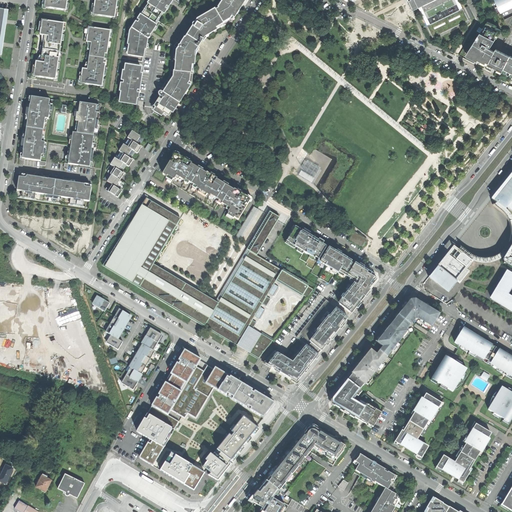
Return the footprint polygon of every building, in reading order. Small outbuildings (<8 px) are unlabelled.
[(65,11),(66,0),(45,0),(44,7),(65,11)] [(116,0),(99,0),(99,1),(95,1),(93,15),(114,18),(116,0)] [(159,18),(163,12),(164,13),(169,5),(172,0),(144,0),(140,6),(159,18)] [(223,0),(219,8),(198,20),(197,23),(195,23),(194,23),(193,24),(193,26),(194,27),(188,36),(200,44),(204,37),(208,35),(207,34),(209,33),(210,34),(212,33),(217,30),(215,28),(230,19),(232,15),(234,17),(237,13),(236,13),(237,10),(238,11),(242,5),(241,4),(243,0),(223,0)] [(453,27),(469,19),(463,8),(460,9),(455,0),(408,0),(411,6),(413,10),(421,6),(430,24),(427,25),(433,37),(449,29),(447,24),(450,23),(453,27)] [(501,12),(511,7),(511,0),(495,0),(496,1),(500,10),(501,12)] [(121,58),(142,61),(144,48),(145,47),(146,47),(147,38),(149,38),(150,37),(150,35),(149,34),(151,31),(152,32),(153,29),(156,25),(155,24),(159,18),(140,6),(126,28),(121,58)] [(63,24),(42,21),(40,35),(44,36),(44,39),(41,58),(40,63),(36,62),(34,76),(55,79),(63,24)] [(496,27),(497,25),(488,21),(466,54),(479,60),(488,65),(499,70),(502,72),(510,56),(496,49),(495,51),(486,46),(487,46),(489,46),(490,47),(495,39),(497,40),(502,30),(496,27)] [(110,31),(88,28),(86,42),(91,43),(90,47),(87,65),(87,70),(82,69),(80,83),(101,86),(110,31)] [(198,46),(200,44),(188,36),(187,38),(186,39),(185,39),(181,45),(180,45),(179,45),(179,46),(179,49),(177,51),(176,61),(177,61),(176,71),(175,71),(174,77),(164,93),(161,92),(160,92),(159,92),(158,93),(159,95),(159,96),(161,97),(155,106),(157,107),(154,111),(161,115),(164,112),(169,115),(171,112),(175,105),(177,102),(179,103),(185,94),(184,93),(186,90),(187,90),(189,86),(188,85),(190,81),(191,64),(194,64),(195,56),(195,51),(198,46)] [(300,41),(296,46),(429,155),(433,150),(300,41)] [(511,56),(510,55),(510,56),(502,72),(511,76),(511,56)] [(114,101),(135,105),(136,97),(138,98),(138,93),(137,93),(137,90),(139,90),(140,85),(141,79),(139,79),(140,74),(142,64),(120,61),(114,101)] [(55,100),(28,96),(25,116),(28,116),(28,117),(27,119),(24,119),(22,136),(25,136),(24,138),(24,139),(22,139),(19,158),(40,161),(39,166),(44,166),(45,165),(48,149),(47,148),(44,147),(45,143),(47,143),(48,136),(50,119),(52,120),(55,100)] [(100,105),(73,101),(71,120),(72,120),(70,132),(69,132),(68,140),(67,146),(67,148),(70,148),(70,153),(66,152),(64,167),(65,169),(67,169),(68,164),(92,167),(93,161),(92,161),(94,150),(91,150),(92,147),(92,143),(96,144),(98,127),(95,127),(95,125),(95,124),(97,124),(98,117),(99,113),(100,105)] [(105,189),(118,197),(119,195),(124,187),(126,184),(120,180),(122,177),(124,174),(125,174),(126,173),(122,170),(124,167),(126,165),(129,166),(131,162),(133,160),(133,161),(134,159),(131,157),(133,154),(135,151),(137,153),(139,150),(141,147),(142,147),(143,146),(139,144),(141,140),(143,138),(132,130),(127,137),(129,138),(126,142),(125,145),(123,144),(119,151),(120,152),(118,156),(116,159),(115,157),(110,164),(112,165),(110,169),(107,172),(111,174),(107,181),(109,183),(105,189)] [(48,143),(67,146),(68,140),(48,136),(47,143),(45,143),(44,147),(47,148),(48,149),(48,143)] [(171,183),(214,209),(218,204),(229,211),(228,213),(234,217),(234,218),(238,220),(250,200),(248,199),(249,198),(245,196),(219,180),(192,164),(177,155),(177,156),(174,154),(162,174),(167,177),(167,175),(173,179),(171,183)] [(311,184),(312,183),(314,184),(321,171),(319,169),(320,167),(308,160),(306,162),(305,161),(297,174),(299,175),(298,176),(311,184)] [(428,277),(448,293),(457,281),(460,283),(469,272),(467,270),(468,268),(466,267),(469,263),(470,262),(473,262),(471,260),(475,261),(480,262),(484,263),(488,263),(493,262),(497,261),(501,258),(504,256),(507,258),(506,259),(503,260),(504,264),(507,263),(511,265),(511,218),(511,217),(508,212),(506,210),(507,207),(511,211),(511,172),(491,199),(496,202),(494,205),(499,210),(503,213),(507,218),(509,222),(511,226),(511,230),(511,234),(511,238),(509,242),(511,242),(511,248),(510,251),(511,252),(509,255),(507,253),(507,252),(505,249),(501,253),(497,256),(492,258),(487,259),(482,259),(477,258),(472,256),(469,254),(464,250),(461,247),(458,250),(453,246),(453,249),(449,255),(447,253),(428,277)] [(88,208),(92,185),(70,182),(69,182),(66,182),(63,181),(48,179),(45,179),(42,178),(41,178),(19,175),(16,197),(88,208)] [(144,202),(142,205),(176,226),(181,219),(146,198),(144,202)] [(105,266),(140,287),(149,271),(153,264),(176,226),(142,205),(105,266)] [(237,236),(242,239),(260,210),(254,206),(237,236)] [(270,216),(251,248),(258,252),(277,221),(274,219),(270,216)] [(298,229),(295,227),(287,241),(290,242),(290,243),(315,258),(316,257),(322,261),(321,262),(338,273),(339,271),(355,281),(345,294),(346,295),(339,304),(351,313),(353,311),(356,306),(359,303),(364,296),(369,289),(373,285),(370,283),(374,277),(371,275),(372,273),(364,268),(363,268),(359,266),(360,265),(356,263),(355,264),(347,259),(347,258),(338,253),(337,254),(334,252),(323,245),(323,244),(318,241),(319,240),(311,235),(299,228),(298,229)] [(350,240),(363,246),(366,239),(354,233),(350,240)] [(251,248),(248,252),(256,257),(258,252),(251,248)] [(336,250),(334,252),(337,254),(338,253),(347,258),(348,258),(342,254),(336,250)] [(149,271),(140,287),(192,319),(237,346),(248,327),(252,330),(253,329),(257,323),(253,320),(255,316),(259,319),(265,310),(260,307),(262,304),(266,306),(271,299),(267,297),(269,294),(273,296),(278,287),(274,284),(277,279),(307,298),(314,290),(282,270),(281,272),(256,257),(248,252),(218,303),(213,310),(174,287),(177,282),(157,270),(154,275),(149,271)] [(218,303),(153,264),(149,271),(154,275),(157,270),(177,282),(174,287),(213,310),(218,303)] [(511,273),(507,270),(493,293),(490,299),(511,312),(511,273)] [(370,290),(369,289),(364,296),(359,303),(360,304),(370,290)] [(110,303),(97,296),(95,300),(93,305),(105,312),(106,309),(107,308),(110,303)] [(383,346),(380,350),(388,356),(408,331),(407,330),(415,319),(418,319),(432,327),(440,314),(429,307),(416,299),(412,300),(381,337),(377,342),(383,346)] [(315,359),(314,358),(318,352),(322,348),(323,349),(334,335),(346,321),(345,320),(347,317),(326,300),(296,337),(305,344),(290,361),(280,355),(271,366),(271,367),(287,377),(291,380),(292,379),(295,381),(297,381),(315,359)] [(131,316),(119,309),(116,313),(117,313),(115,317),(126,324),(129,320),(128,320),(129,319),(131,316)] [(125,326),(126,324),(115,317),(114,316),(112,320),(113,321),(111,324),(122,331),(124,327),(125,326)] [(120,334),(122,331),(111,324),(108,328),(106,331),(105,332),(111,335),(117,339),(120,335),(119,335),(120,334)] [(243,349),(249,353),(261,334),(253,329),(252,330),(248,327),(237,346),(243,349)] [(161,335),(150,328),(148,331),(148,332),(147,332),(145,336),(158,343),(160,339),(159,339),(161,335)] [(498,369),(511,376),(511,357),(475,335),(464,328),(455,342),(477,355),(478,354),(485,358),(486,356),(493,361),(491,362),(499,367),(498,369)] [(249,353),(258,358),(273,339),(262,332),(261,334),(249,353)] [(123,342),(117,339),(111,335),(108,339),(109,339),(107,343),(118,350),(121,346),(121,345),(123,342)] [(155,346),(158,343),(145,336),(143,339),(144,339),(143,340),(141,343),(143,344),(152,350),(155,346)] [(155,351),(152,350),(143,344),(141,347),(140,348),(138,352),(149,359),(152,355),(155,351)] [(154,402),(152,406),(168,415),(171,410),(185,419),(188,414),(196,418),(214,388),(226,396),(227,394),(229,395),(228,397),(263,418),(275,403),(269,399),(255,391),(254,392),(252,391),(253,390),(230,376),(229,378),(228,377),(229,375),(215,367),(214,369),(207,365),(204,371),(200,369),(197,367),(201,359),(185,349),(178,360),(180,361),(179,363),(177,363),(158,395),(160,396),(158,398),(157,397),(154,402)] [(368,423),(374,426),(383,412),(367,403),(366,406),(359,401),(358,403),(352,399),(354,398),(355,398),(359,392),(358,391),(365,383),(366,384),(388,356),(380,350),(377,354),(371,349),(360,363),(337,392),(332,398),(334,404),(342,408),(345,409),(345,410),(351,414),(352,413),(356,415),(355,417),(361,420),(365,422),(368,423)] [(265,362),(271,366),(280,355),(273,351),(265,362)] [(147,362),(149,359),(138,352),(136,355),(136,356),(134,360),(145,366),(146,367),(148,363),(147,362)] [(448,388),(453,391),(467,369),(462,365),(461,366),(458,364),(455,362),(455,361),(447,356),(442,363),(444,364),(438,373),(437,372),(433,379),(442,384),(448,388)] [(143,370),(145,366),(134,360),(132,362),(132,364),(131,363),(129,367),(131,368),(141,374),(144,370),(143,370)] [(142,375),(141,374),(131,368),(128,372),(126,375),(138,383),(139,380),(140,379),(139,379),(142,375)] [(136,386),(138,383),(126,375),(123,379),(124,379),(122,383),(133,390),(135,387),(135,386),(136,386)] [(509,391),(502,387),(488,409),(493,413),(494,412),(500,416),(500,417),(509,422),(511,417),(511,414),(511,413),(511,393),(508,391),(509,391)] [(424,454),(424,453),(425,454),(427,451),(426,450),(429,447),(418,440),(429,421),(431,421),(442,403),(427,394),(422,402),(421,401),(420,403),(419,405),(420,406),(403,433),(402,433),(398,439),(399,443),(408,448),(414,452),(415,451),(417,452),(416,453),(420,456),(421,455),(422,455),(423,455),(424,454)] [(152,406),(148,413),(174,429),(179,421),(168,415),(152,406)] [(139,458),(152,465),(174,429),(148,413),(137,431),(150,439),(146,445),(139,458)] [(254,436),(260,429),(244,416),(217,449),(218,450),(216,454),(214,453),(203,467),(210,473),(208,475),(218,481),(231,464),(229,463),(231,461),(233,462),(238,456),(236,455),(238,452),(240,453),(245,448),(243,446),(246,443),(248,444),(252,438),(250,437),(253,434),(254,436)] [(442,460),(440,462),(441,463),(440,465),(440,468),(444,470),(445,470),(447,471),(446,471),(450,474),(462,481),(465,480),(469,473),(468,473),(485,445),(486,446),(487,444),(488,442),(487,441),(492,433),(480,426),(477,424),(466,442),(467,444),(456,463),(445,456),(442,460)] [(273,472),(267,480),(279,490),(280,490),(311,451),(333,465),(337,459),(344,450),(343,449),(346,446),(342,443),(334,438),(316,427),(315,428),(313,427),(311,427),(310,427),(309,428),(306,432),(305,432),(299,439),(300,440),(299,441),(297,443),(289,452),(290,452),(288,454),(287,456),(286,455),(276,468),(277,469),(276,471),(274,472),(273,472)] [(165,463),(160,470),(194,491),(205,473),(186,462),(171,453),(165,462),(165,463)] [(360,463),(356,470),(365,476),(366,474),(367,475),(369,476),(369,478),(371,479),(371,480),(375,483),(375,481),(385,487),(381,494),(382,495),(379,499),(378,502),(376,502),(370,511),(322,511),(317,509),(315,511),(394,511),(395,510),(394,510),(395,507),(392,505),(398,495),(391,491),(395,484),(392,482),(396,475),(389,471),(360,454),(356,461),(360,463)] [(4,464),(0,475),(0,481),(7,484),(13,467),(4,464)] [(43,474),(37,487),(41,489),(41,490),(46,493),(52,480),(47,478),(48,476),(43,474)] [(68,496),(70,495),(74,487),(82,490),(85,483),(65,474),(58,489),(63,491),(66,492),(66,495),(68,496)] [(285,511),(286,511),(285,511),(288,506),(274,498),(276,494),(279,490),(267,480),(251,500),(261,506),(262,505),(266,507),(263,511),(262,510),(261,511),(285,511)] [(344,480),(338,487),(344,490),(349,483),(344,480)] [(70,495),(78,498),(82,490),(74,487),(70,495)] [(511,491),(509,495),(507,498),(505,502),(503,505),(510,509),(511,510),(511,491)] [(236,497),(235,497),(228,505),(230,507),(236,499),(237,498),(236,497)] [(461,511),(460,511),(459,511),(458,511),(434,497),(425,511),(461,511)] [(20,500),(17,505),(26,510),(28,506),(20,500)]
